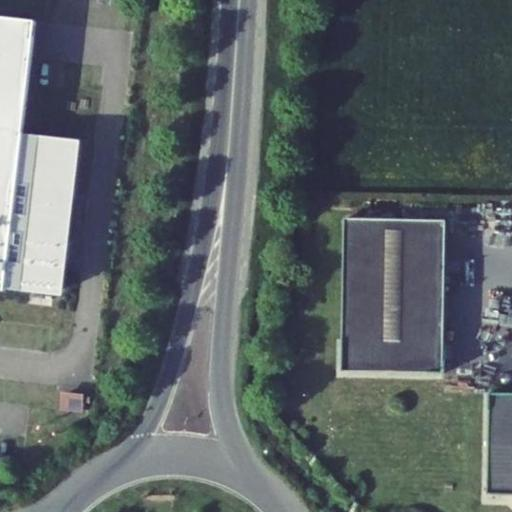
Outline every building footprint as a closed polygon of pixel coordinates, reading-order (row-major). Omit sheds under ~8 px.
[(37,26),(0,21),(0,295),(6,297),(17,163),(24,140),(37,26)] [(84,151),(26,144),(10,299),(67,310),(84,151)] [(445,223),(344,222),(341,374),(443,376),(445,223)] [(61,395),(60,408),(80,409),(81,396),(61,395)] [(511,395),(489,395),(487,497),(511,496),(511,395)]
